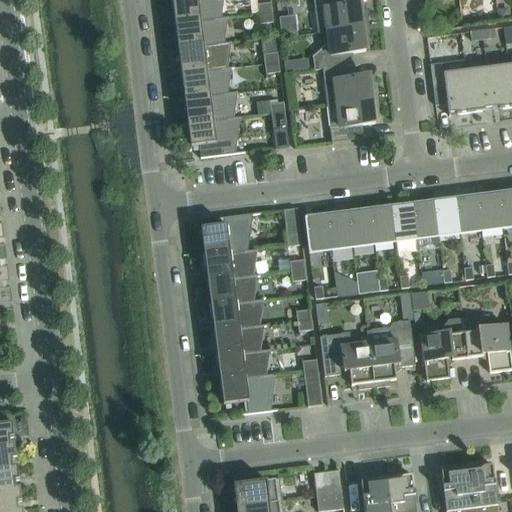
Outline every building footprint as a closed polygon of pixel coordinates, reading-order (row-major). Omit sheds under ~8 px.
[(218,20),(220,0),(171,0),(174,22),(199,19),(200,23),(227,20),(227,19),(218,20)] [(339,0),(312,0),(314,12),(317,35),(327,33),(367,29),(366,4),(340,8),(339,0)] [(272,14),(270,4),(256,6),(258,16),(272,14)] [(273,24),(272,14),(258,16),(259,26),(273,24)] [(221,45),(225,20),(227,20),(200,23),(199,19),(174,22),(177,47),(202,44),(203,48),(230,45),(230,44),(221,45)] [(367,47),(367,29),(327,33),(328,44),(312,57),(313,72),(322,71),(348,68),(346,55),(365,53),(365,47),(367,47)] [(495,39),(494,30),(493,30),(482,32),(483,41),(495,39)] [(483,41),(482,32),(470,33),(471,42),(483,41)] [(225,70),(228,45),(230,45),(203,48),(202,44),(177,47),(180,72),(205,69),(206,73),(233,70),(233,69),(225,70)] [(278,64),(277,54),(263,56),(264,66),(278,64)] [(279,74),(278,64),(264,66),(265,76),(279,74)] [(470,114),(465,71),(444,74),(443,64),(430,66),(435,107),(447,106),(448,118),(449,118),(449,115),(455,114),(456,116),(470,114)] [(511,108),(511,101),(508,66),(486,69),(491,109),(498,109),(498,111),(511,108)] [(376,101),(375,77),(349,80),(348,68),(322,71),(323,85),(333,83),(336,106),(376,101)] [(224,95),(227,71),(234,70),(233,70),(206,73),(205,69),(180,72),(184,97),(209,94),(209,98),(237,94),(224,95)] [(491,109),(486,69),(465,71),(470,114),(485,112),(485,110),(491,109)] [(231,120),(234,95),(237,95),(237,94),(209,98),(209,94),(184,97),(187,122),(212,119),(212,123),(240,119),(231,120)] [(374,120),(376,119),(376,101),(336,106),(326,107),(329,130),(331,144),(357,141),(355,128),(374,125),(374,120)] [(284,114),(283,104),(269,106),(270,116),(284,114)] [(286,124),(284,114),(270,116),(272,126),(286,124)] [(212,119),(187,122),(190,148),(199,147),(200,159),(200,160),(244,155),(244,153),(232,155),(237,120),(240,120),(240,119),(212,123),(212,119)] [(286,129),(273,131),(276,151),(289,150),(286,129)] [(511,193),(498,195),(502,230),(511,228),(511,193)] [(502,230),(498,195),(476,198),(481,233),(502,230)] [(481,233),(476,198),(455,201),(459,236),(481,233)] [(459,236),(455,201),(433,204),(438,238),(459,236)] [(438,238),(433,204),(412,206),(416,241),(438,238)] [(418,251),(416,241),(412,206),(390,209),(395,244),(396,254),(418,251)] [(395,244),(390,209),(369,212),(373,246),(395,244)] [(373,246),(369,212),(348,214),(352,249),(373,246)] [(352,249),(348,214),(326,217),(331,252),(352,249)] [(244,253),(249,217),(260,216),(260,215),(217,220),(217,221),(223,221),(224,227),(200,229),(204,255),(229,252),(229,256),(257,252),(244,253)] [(331,252),(326,217),(304,220),(308,255),(331,252)] [(302,247),(300,237),(286,238),(287,248),(302,247)] [(251,278),(254,253),(257,253),(257,252),(229,256),(229,252),(204,255),(207,280),(232,277),(232,281),(260,277),(251,278)] [(305,272),(303,262),(289,263),(290,274),(305,272)] [(495,278),(493,266),(485,267),(487,279),(495,278)] [(473,281),(472,269),(464,270),(465,282),(473,281)] [(452,283),(450,271),(442,272),(444,284),(452,283)] [(306,282),(305,272),(290,274),(292,284),(306,282)] [(430,286),(429,274),(421,275),(422,287),(430,286)] [(251,303),(254,279),(260,278),(260,277),(232,281),(232,277),(207,280),(210,305),(235,302),(235,306),(263,302),(251,303)] [(409,289),(407,277),(400,278),(401,290),(409,289)] [(388,292),(386,280),(378,281),(380,293),(388,292)] [(380,293),(378,281),(357,283),(358,295),(380,293)] [(345,297),(343,285),(335,286),(337,298),(345,297)] [(323,300),(322,288),(314,289),(316,301),(323,300)] [(410,296),(399,297),(401,312),(412,311),(410,296)] [(257,328),(260,303),(263,303),(263,302),(235,306),(235,302),(210,305),(213,330),(238,327),(239,331),(266,327),(257,328)] [(311,322),(310,311),(295,313),(297,323),(311,322)] [(510,353),(507,326),(490,328),(489,316),(462,319),(467,360),(483,358),(483,356),(487,355),(489,375),(511,371),(511,370),(510,353)] [(467,360),(462,319),(449,321),(439,335),(420,336),(423,364),(424,364),(426,383),(449,380),(447,360),(451,360),(451,362),(467,360)] [(312,332),(311,322),(297,323),(298,334),(312,332)] [(415,367),(409,323),(393,325),(388,330),(366,333),(368,345),(374,389),(389,387),(388,383),(396,382),(394,370),(415,367)] [(257,353),(260,329),(266,328),(266,327),(239,331),(238,327),(213,330),(216,355),(241,352),(242,356),(269,352),(257,353)] [(368,345),(350,347),(348,335),(319,339),(324,379),(340,377),(340,374),(349,373),(351,387),(358,386),(359,391),(374,389),(368,345)] [(263,378),(267,353),(269,353),(269,352),(242,356),(241,352),(216,355),(219,380),(244,377),(245,381),(272,377),(263,378)] [(317,372),(316,362),(302,363),(303,373),(317,372)] [(319,382),(317,372),(303,373),(304,384),(319,382)] [(268,412),(272,378),(272,377),(245,381),(244,377),(219,380),(223,406),(246,403),(248,415),(242,415),(242,417),(277,412),(277,411),(268,412)] [(11,424),(0,425),(0,446),(10,445),(9,439),(13,439),(11,424)] [(10,445),(0,446),(0,468),(12,467),(12,461),(16,460),(14,446),(10,446),(10,445)] [(498,506),(492,466),(481,468),(480,465),(466,467),(471,511),(498,511),(498,506)] [(12,467),(0,468),(0,490),(15,489),(14,482),(19,482),(17,467),(12,468),(12,467)] [(471,511),(466,467),(452,468),(452,472),(441,473),(445,511),(471,511)] [(335,511),(343,511),(338,473),(326,474),(330,511),(335,511)] [(330,511),(326,474),(313,476),(317,511),(330,511)] [(416,511),(412,477),(400,478),(400,475),(386,477),(390,511),(416,511)] [(390,511),(386,477),(372,479),(372,482),(360,483),(363,511),(390,511)] [(275,481),(233,486),(234,496),(238,495),(239,507),(239,508),(282,503),(279,480),(275,481)] [(15,489),(0,490),(0,511),(18,511),(17,504),(21,503),(20,489),(15,489)] [(239,507),(236,508),(236,509),(236,511),(282,511),(282,503),(239,508),(239,507)]
